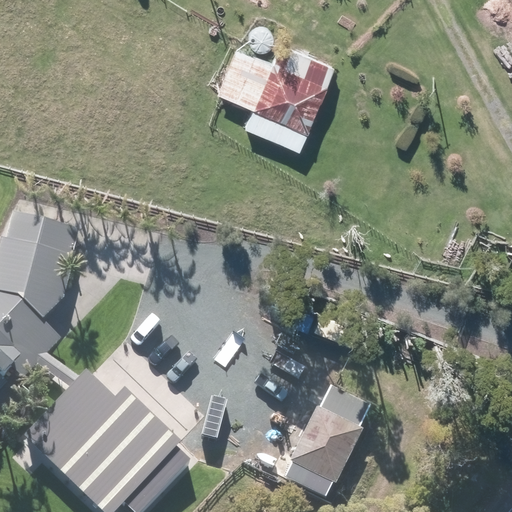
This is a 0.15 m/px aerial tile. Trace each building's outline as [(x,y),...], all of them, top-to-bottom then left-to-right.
[(258,25),(255,26),(253,28),(251,30),(249,32),(248,34),(247,37),(246,39),(247,42),(247,45),(248,47),(250,50),(251,52),(254,54),(256,55),(259,56),(261,56),(264,56),(267,56),(269,54),(272,53),(274,51),(275,49),(277,47),(278,44),(278,41),(278,39),(277,36),(276,33),(275,31),(273,29),(271,27),(269,26),(266,25),(263,25),(261,25),(258,25)] [(236,48),(218,95),(254,109),(245,131),(301,153),(335,66),(280,44),(273,62),(236,48)] [(43,327),(38,322),(43,300),(63,304),(73,263),(2,247),(0,253),(0,383),(6,389),(17,378),(24,384),(50,357),(32,339),(43,327)] [(204,304),(147,280),(127,327),(184,352),(204,304)] [(207,304),(191,340),(225,355),(241,318),(207,304)] [(84,384),(23,447),(90,511),(122,511),(176,456),(122,404),(114,413),(84,384)] [(274,480),(331,511),(379,422),(317,388),(284,448),(290,451),(274,480)]
